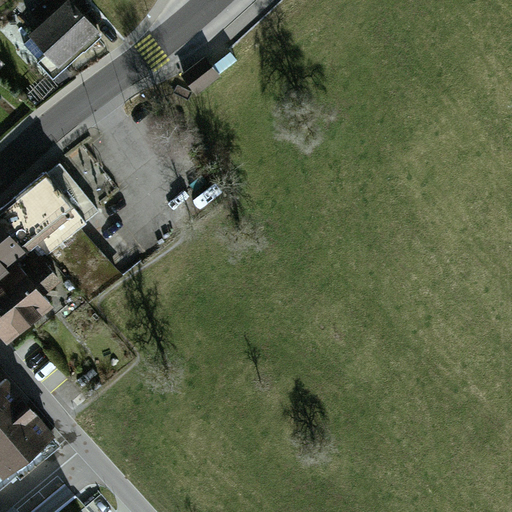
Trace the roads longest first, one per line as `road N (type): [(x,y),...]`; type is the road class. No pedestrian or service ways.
road 1 (tertiary): [(0,175),(214,0)]
road 2 (unclassified): [(140,511),(0,355)]
